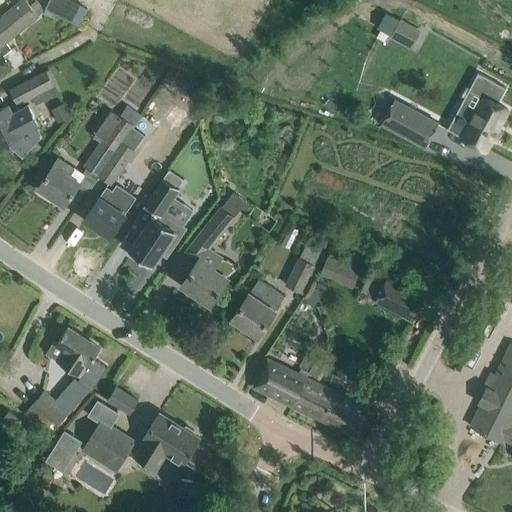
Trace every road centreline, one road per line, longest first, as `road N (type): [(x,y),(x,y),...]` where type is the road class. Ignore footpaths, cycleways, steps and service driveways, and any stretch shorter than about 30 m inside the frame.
road 1 (tertiary): [(289,432),(0,248)]
road 2 (unclassified): [(376,471),(511,216)]
